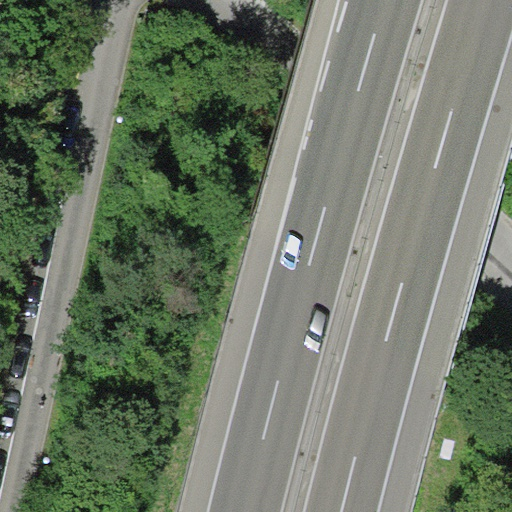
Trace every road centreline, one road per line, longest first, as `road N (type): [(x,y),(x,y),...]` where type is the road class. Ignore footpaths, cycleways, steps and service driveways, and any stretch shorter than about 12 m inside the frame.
road 1 (motorway): [(386,0),(241,511)]
road 2 (motorway): [(349,511),(493,0)]
road 3 (unclassified): [(109,0),(67,238),(4,511)]
road 4 (residential): [(495,245),(235,0)]
